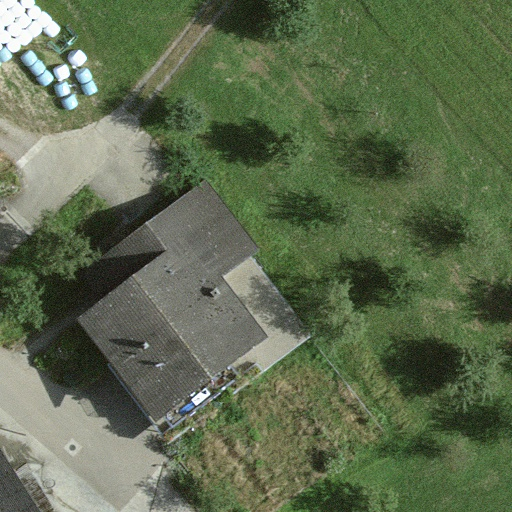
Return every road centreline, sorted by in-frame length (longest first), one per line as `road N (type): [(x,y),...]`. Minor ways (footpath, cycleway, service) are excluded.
road 1 (track): [(0,252),(131,113),(220,0)]
road 2 (track): [(0,364),(157,511)]
